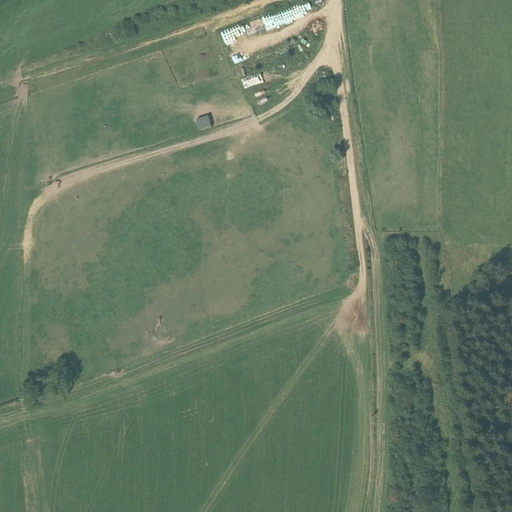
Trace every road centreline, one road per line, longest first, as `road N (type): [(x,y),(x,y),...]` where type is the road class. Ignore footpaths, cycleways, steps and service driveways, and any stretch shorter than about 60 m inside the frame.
road 1 (track): [(40,511),(23,342),(28,264),(44,208),(62,185),(279,108),(310,76),(333,27)]
road 2 (track): [(333,27),(354,207),(376,257),(376,511)]
